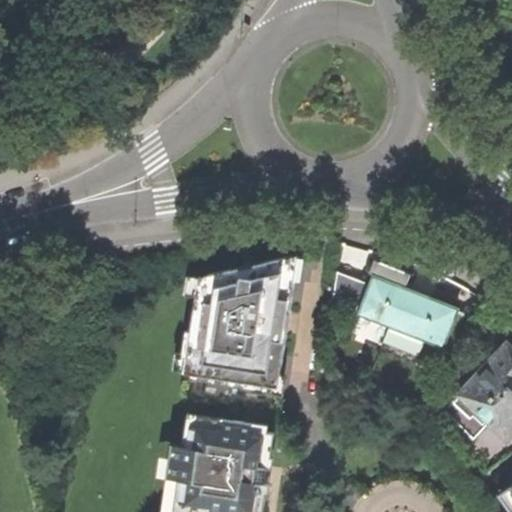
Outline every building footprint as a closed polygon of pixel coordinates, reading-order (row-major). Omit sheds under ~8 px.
[(180,394),(274,409),(280,373),(298,251),(250,263),(197,277),(180,394)] [(374,270),(372,274),(405,286),(411,271),(374,257),(370,269),(374,270)] [(426,294),(405,286),(372,274),(358,312),(443,343),(457,305),(426,294)] [(490,421),(507,437),(511,431),(511,346),(506,341),(460,393),(490,421)] [(474,437),(490,421),(460,393),(444,408),(474,437)] [(189,401),(172,511),(261,511),(266,483),(264,483),(265,474),(267,467),(268,467),(276,414),(189,401)] [(499,511),(511,511),(511,483),(490,499),(499,511)]
